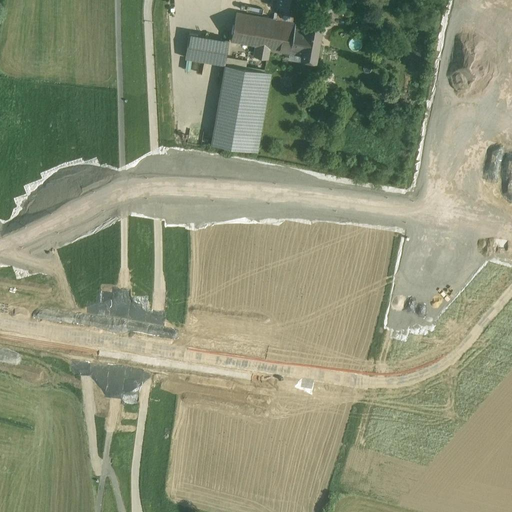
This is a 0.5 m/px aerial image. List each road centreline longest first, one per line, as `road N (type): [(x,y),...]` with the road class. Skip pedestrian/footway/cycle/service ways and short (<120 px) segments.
road 1 (unclassified): [(136,511),(160,241),(149,0)]
road 2 (track): [(109,467),(95,461),(83,344),(54,250)]
road 3 (track): [(104,467),(94,458),(81,340),(53,250)]
